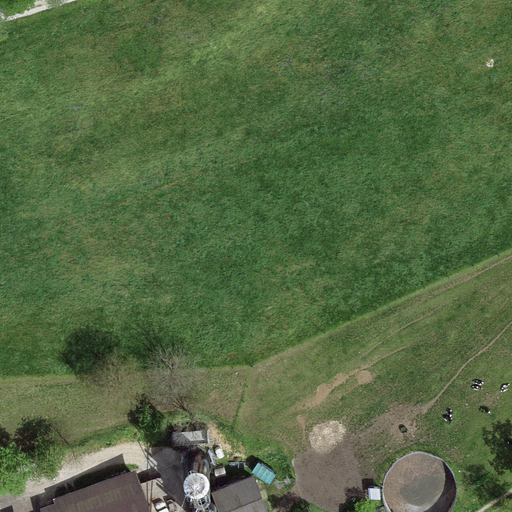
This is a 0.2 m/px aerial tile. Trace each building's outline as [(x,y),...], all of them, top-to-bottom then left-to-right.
[(192,476),(197,476),(202,474),(205,471),(207,466),(207,460),(205,456),(201,453),(197,451),(192,451),(187,453),(183,457),(182,462),(182,467),(184,471),(188,475),(192,476)] [(145,511),(131,475),(40,510),(40,511),(145,511)] [(263,511),(251,478),(213,492),(220,511),(263,511)] [(204,496),(207,493),(208,491),(208,487),(206,483),(203,481),(199,480),(196,481),(193,483),(191,488),(191,491),(192,494),(195,496),(198,497),(201,497),(204,496)] [(211,511),(213,510),(214,507),(214,504),(212,501),(210,498),(206,497),(202,498),(199,500),(198,502),(197,506),(197,509),(199,511),(211,511)]
